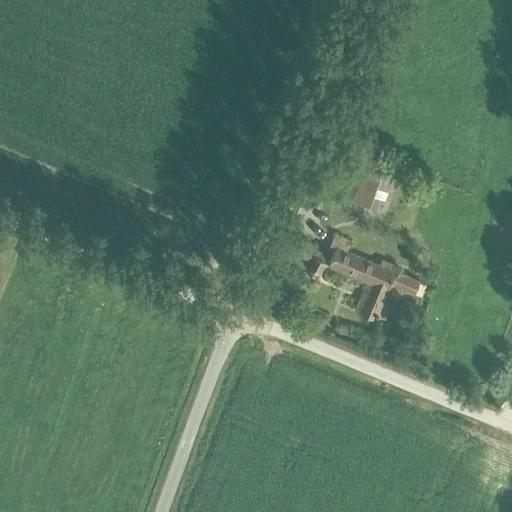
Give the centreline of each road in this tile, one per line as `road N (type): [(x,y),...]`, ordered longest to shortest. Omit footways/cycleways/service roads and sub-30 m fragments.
road 1 (residential): [(346,0),(233,312)]
road 2 (residential): [(511,426),(233,312)]
road 3 (residential): [(233,312),(0,214)]
road 4 (residential): [(233,312),(160,511)]
